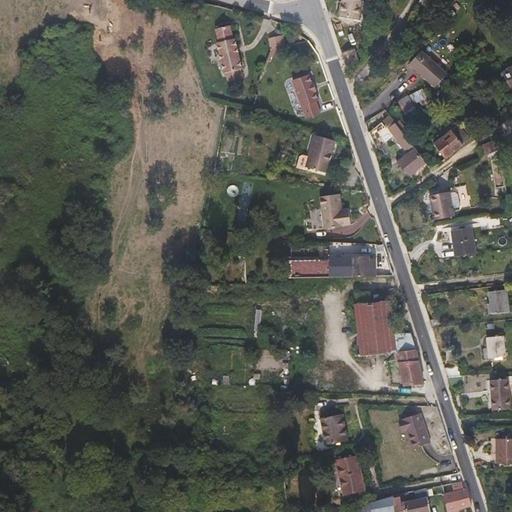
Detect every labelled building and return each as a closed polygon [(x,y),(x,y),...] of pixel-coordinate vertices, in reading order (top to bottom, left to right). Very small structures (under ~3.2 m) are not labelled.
[(368,26),(370,9),(357,7),(354,24),(368,26)] [(243,70),(236,39),(235,39),(232,26),(216,29),(219,43),(218,43),(224,74),(227,73),(241,70),(243,70)] [(489,56),(481,43),(478,47),(485,59),(489,56)] [(430,85),(446,70),(430,54),(415,69),(430,85)] [(511,69),(503,73),(509,88),(511,86),(511,69)] [(243,79),(241,70),(227,73),(228,82),(243,79)] [(315,101),(317,100),(314,92),(315,91),(311,82),(310,83),(306,75),(290,82),(306,119),(320,113),(315,101)] [(416,108),(409,96),(398,102),(406,115),(416,108)] [(416,129),(411,122),(405,127),(400,120),(396,123),(406,137),(416,129)] [(446,158),(471,138),(456,122),(451,127),(449,125),(439,134),(442,138),(435,145),(446,158)] [(392,137),(382,123),(368,134),(374,151),(392,137)] [(411,176),(427,163),(406,137),(396,123),(389,128),(404,149),(406,148),(409,152),(398,162),(411,176)] [(327,174),(335,140),(314,135),(308,157),(302,155),(299,157),(296,169),(305,171),(305,168),(327,174)] [(455,216),(450,192),(430,195),(434,220),(455,216)] [(342,210),(340,194),(319,197),(324,229),(351,225),(349,214),(343,215),(342,210)] [(476,254),(472,228),(452,231),(455,257),(476,254)] [(376,277),(375,257),(368,257),(369,260),(354,260),(354,277),(376,277)] [(391,301),(389,289),(369,292),(370,303),(391,301)] [(509,311),(506,290),(489,292),(490,303),(487,303),(488,312),(492,312),(492,313),(509,311)] [(370,303),(369,292),(358,293),(359,304),(370,303)] [(385,356),(386,335),(395,335),(394,326),(391,301),(370,303),(359,304),(355,304),(356,330),(357,355),(366,356),(385,356)] [(445,327),(444,318),(429,320),(432,328),(445,327)] [(424,384),(409,326),(394,326),(395,335),(386,335),(385,356),(397,357),(404,385),(424,384)] [(356,330),(330,330),(315,329),(315,393),(335,394),(366,394),(366,356),(357,355),(356,330)] [(506,360),(504,338),(487,339),(489,362),(506,360)] [(462,376),(459,367),(445,368),(447,377),(462,376)] [(465,386),(462,376),(447,377),(450,387),(465,386)] [(510,410),(508,390),(492,391),(494,411),(510,410)] [(430,443),(421,413),(402,419),(403,421),(399,422),(402,431),(406,430),(412,449),(430,443)] [(347,441),(343,414),(320,417),(325,444),(347,441)] [(511,433),(511,434),(511,439),(497,438),(497,463),(511,463),(511,433)] [(364,490),(357,455),(336,459),(344,494),(364,490)] [(154,472),(153,457),(141,457),(141,473),(154,472)] [(472,506),(467,489),(464,490),(462,482),(449,484),(451,492),(444,493),(447,511),(458,511),(457,508),(472,506)] [(407,511),(405,502),(403,493),(393,495),(393,496),(381,498),(363,504),(365,511),(387,511),(395,510),(395,511),(407,511)] [(430,511),(427,497),(405,502),(407,511),(430,511)]
